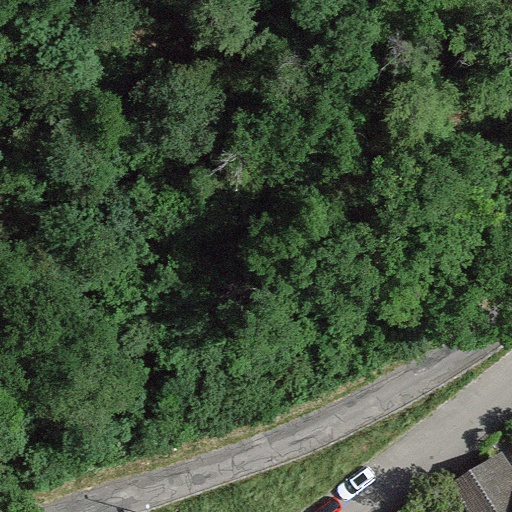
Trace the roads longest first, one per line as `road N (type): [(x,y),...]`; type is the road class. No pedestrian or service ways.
road 1 (residential): [(85,511),(350,409),(511,307)]
road 2 (residential): [(511,376),(360,511)]
